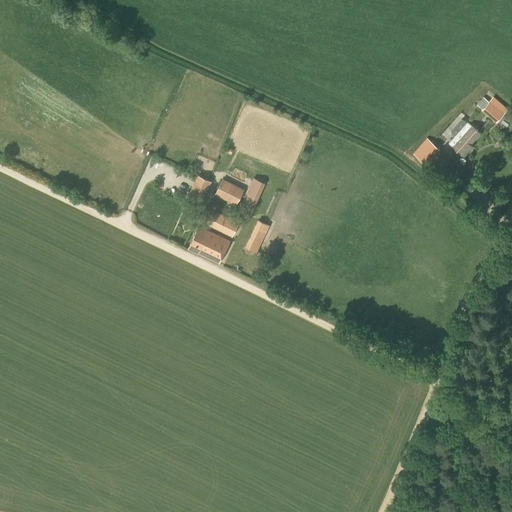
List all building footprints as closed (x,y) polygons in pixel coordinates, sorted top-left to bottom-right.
[(495,122),(507,109),(492,97),(481,110),(495,122)] [(479,133),(467,123),(449,143),(463,156),(468,149),(466,147),(479,133)] [(424,163),(433,154),(421,144),(413,153),(424,163)] [(432,144),(429,150),(444,158),(447,152),(432,144)] [(201,200),(210,181),(198,176),(189,195),(201,200)] [(214,194),(236,205),(244,189),(222,178),(214,194)] [(255,212),(266,185),(258,182),(248,209),(255,212)] [(207,207),(200,221),(231,236),(238,222),(207,207)] [(263,221),(257,234),(266,238),(272,226),(263,221)] [(218,262),(229,241),(199,226),(187,249),(197,254),(197,253),(210,259),(211,258),(218,262)]
